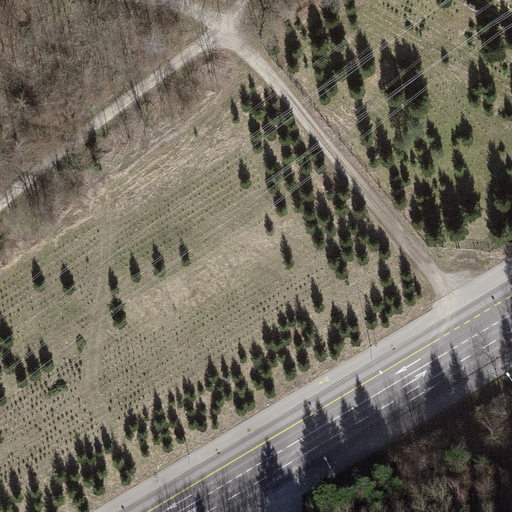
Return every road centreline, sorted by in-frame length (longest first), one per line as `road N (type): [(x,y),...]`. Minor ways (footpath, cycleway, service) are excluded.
road 1 (track): [(455,301),(266,70),(220,25),(170,0)]
road 2 (secondary): [(511,315),(179,511)]
road 3 (track): [(241,0),(204,42),(0,200)]
